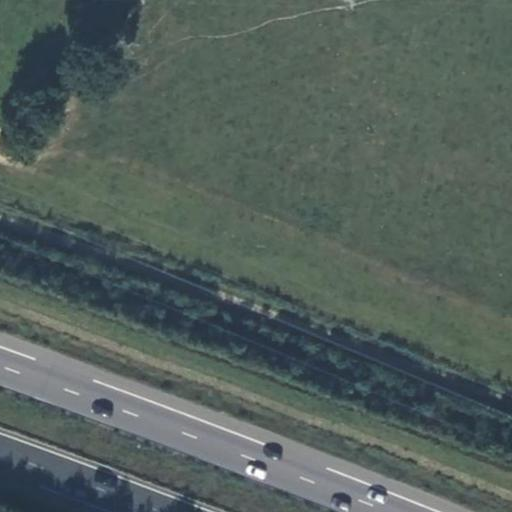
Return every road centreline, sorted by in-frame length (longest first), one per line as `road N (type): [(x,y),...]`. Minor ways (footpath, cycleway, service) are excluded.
road 1 (track): [(0,219),(511,404)]
road 2 (trunk): [(393,511),(0,363)]
road 3 (trunk): [(0,449),(166,511)]
